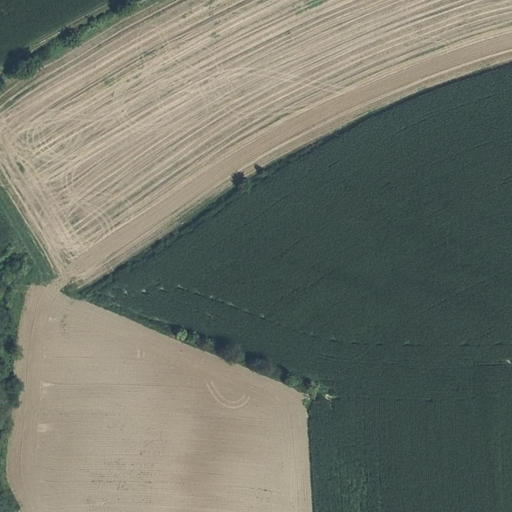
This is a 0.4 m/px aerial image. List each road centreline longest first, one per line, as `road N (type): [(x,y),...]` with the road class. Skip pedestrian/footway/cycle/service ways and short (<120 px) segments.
road 1 (track): [(128,0),(0,78)]
road 2 (track): [(23,303),(48,278),(0,193)]
